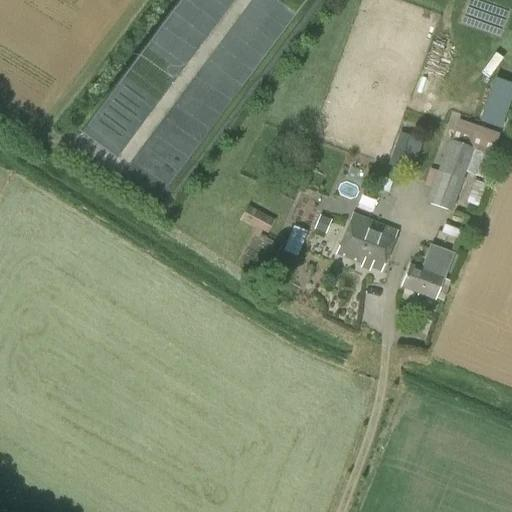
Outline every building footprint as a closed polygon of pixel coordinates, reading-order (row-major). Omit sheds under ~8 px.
[(511,81),(498,77),(484,122),(505,128),(511,105),(511,81)] [(398,133),(387,166),(410,174),(422,141),(398,133)] [(473,149),(447,140),(425,204),(450,213),(473,149)] [(470,203),(479,205),(482,188),(473,186),(470,203)] [(247,208),(240,221),(258,230),(265,217),(247,208)] [(351,215),(336,256),(380,273),(395,232),(351,215)] [(313,231),(324,235),(330,222),(319,217),(313,231)] [(456,230),(444,225),(441,234),(452,239),(456,230)] [(434,301),(443,278),(443,276),(451,257),(429,249),(424,263),(437,268),(435,275),(408,265),(399,288),(434,301)]
